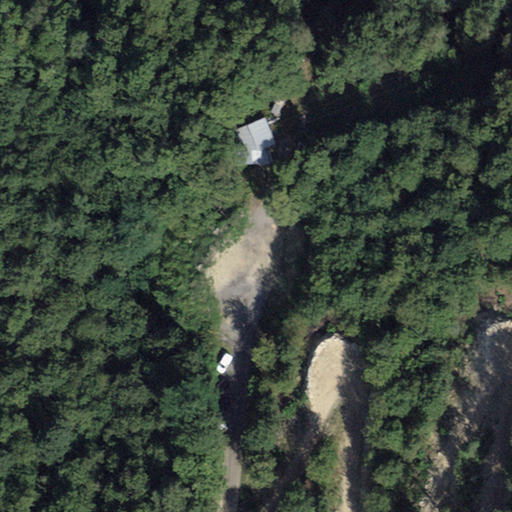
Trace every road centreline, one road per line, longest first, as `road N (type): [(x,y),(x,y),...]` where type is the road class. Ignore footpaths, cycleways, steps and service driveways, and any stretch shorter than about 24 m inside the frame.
road 1 (track): [(227,511),(256,281),(285,176)]
road 2 (track): [(267,511),(339,385),(354,394),(356,407),(352,511)]
road 3 (track): [(430,511),(474,387),(499,361),(511,365)]
